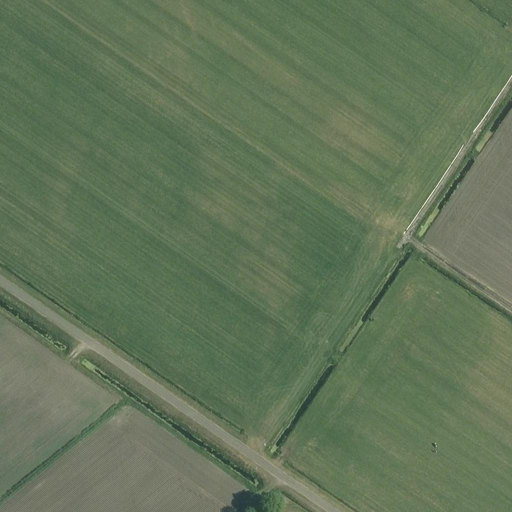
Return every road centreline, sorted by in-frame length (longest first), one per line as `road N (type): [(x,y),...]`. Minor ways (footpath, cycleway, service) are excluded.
road 1 (unclassified): [(332,511),(0,280)]
road 2 (track): [(511,82),(407,236),(511,309)]
